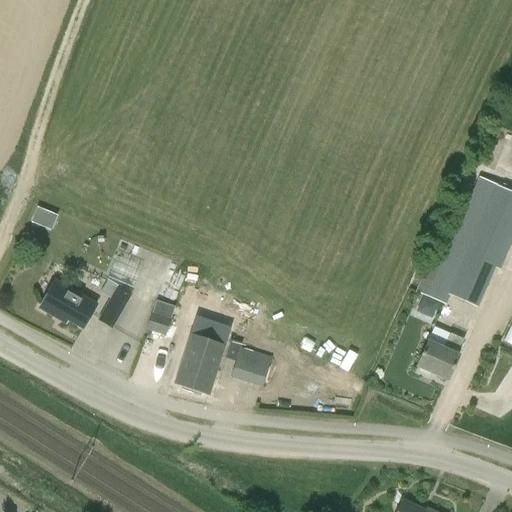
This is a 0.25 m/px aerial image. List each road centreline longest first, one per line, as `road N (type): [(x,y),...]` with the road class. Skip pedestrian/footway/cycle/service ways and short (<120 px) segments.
road 1 (unclassified): [(511,485),(423,457),(174,430),(115,408),(0,345)]
road 2 (track): [(0,240),(82,0)]
